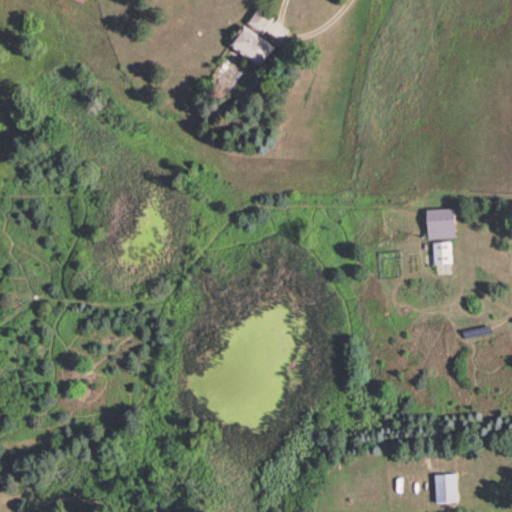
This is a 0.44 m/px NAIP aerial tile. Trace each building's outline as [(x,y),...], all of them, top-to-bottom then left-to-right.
[(247,22),(262,32),(273,16),(258,6),(247,22)] [(260,65),(274,45),(245,23),(230,43),(260,65)] [(427,237),(454,236),(454,207),(426,208),(427,237)] [(433,262),(451,262),(450,240),(432,240),(433,262)] [(455,471),(434,472),(435,501),(457,500),(455,471)]
